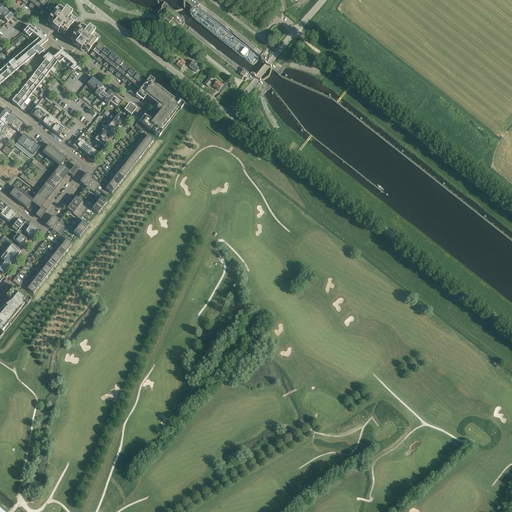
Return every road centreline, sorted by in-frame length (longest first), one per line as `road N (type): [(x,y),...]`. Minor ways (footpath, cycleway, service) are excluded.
road 1 (tertiary): [(511,329),(228,114)]
road 2 (residential): [(62,43),(141,107),(96,168),(85,166)]
road 3 (tertiary): [(228,114),(108,18)]
road 4 (unclassified): [(228,114),(323,0)]
